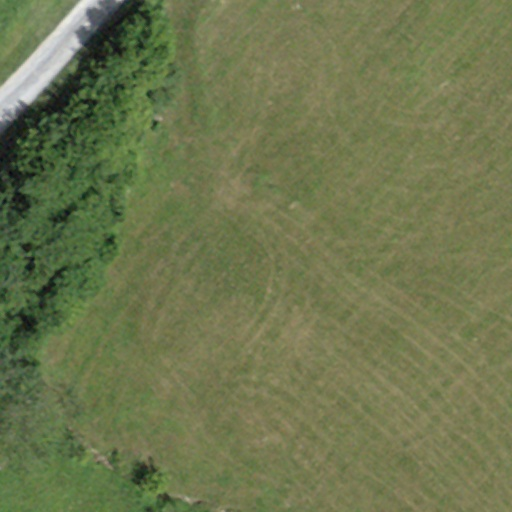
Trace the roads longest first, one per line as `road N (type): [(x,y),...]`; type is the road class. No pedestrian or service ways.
road 1 (track): [(152,201),(176,111),(170,44),(183,0)]
road 2 (track): [(0,104),(100,0)]
